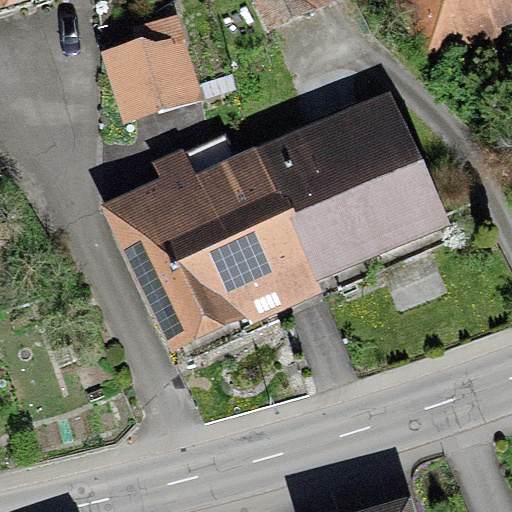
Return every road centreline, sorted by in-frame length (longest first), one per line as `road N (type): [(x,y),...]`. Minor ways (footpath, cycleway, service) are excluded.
road 1 (secondary): [(105,498),(449,400)]
road 2 (residential): [(449,400),(495,511)]
